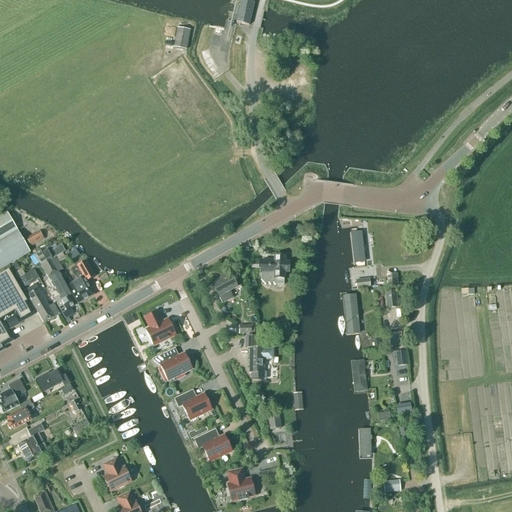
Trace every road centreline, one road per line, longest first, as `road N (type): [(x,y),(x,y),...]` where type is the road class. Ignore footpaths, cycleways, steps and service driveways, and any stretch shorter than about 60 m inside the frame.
road 1 (unclassified): [(439,511),(420,315),(440,230),(425,189)]
road 2 (unclassified): [(289,211),(256,142),(250,47),(260,0)]
road 3 (secondary): [(0,372),(172,276)]
road 4 (residential): [(258,453),(172,276)]
road 5 (secondary): [(289,211),(322,192),(390,201),(425,189)]
road 6 (secondary): [(172,276),(289,211)]
road 7 (secondary): [(425,189),(511,104)]
